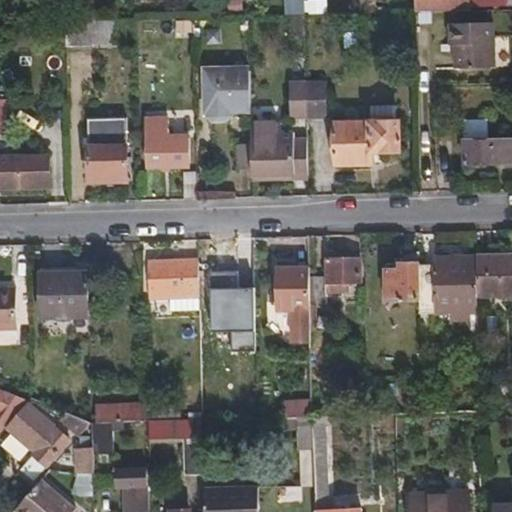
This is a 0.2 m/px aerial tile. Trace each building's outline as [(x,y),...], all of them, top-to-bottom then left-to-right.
[(413,0),(413,12),(470,11),(469,0),(413,0)] [(511,9),(511,0),(469,0),(470,11),(511,9)] [(116,43),(116,21),(80,22),(80,47),(91,47),(92,43),(116,43)] [(65,22),(65,47),(80,47),(80,22),(65,22)] [(454,68),(495,68),(493,22),(449,23),(449,44),(454,44),(454,68)] [(225,117),(249,116),(248,71),(206,72),(207,116),(212,121),(223,120),(225,117)] [(326,116),(325,81),(304,82),(305,117),(326,116)] [(288,117),(305,117),(304,82),(287,82),(288,117)] [(89,182),(125,182),(124,119),(89,119),(89,182)] [(486,119),(462,120),(463,140),(487,140),(486,119)] [(372,152),(398,151),(398,122),(334,122),(334,165),(367,164),(372,159),(372,152)] [(293,180),(292,137),(291,125),(249,125),(250,181),(293,180)] [(188,139),(170,139),(170,134),(144,134),(145,168),(188,167),(188,139)] [(293,180),(307,180),(306,137),(292,137),(293,180)] [(511,163),(511,139),(487,140),(463,140),(464,164),(511,163)] [(0,189),(51,188),(51,156),(4,158),(0,157),(0,189)] [(196,199),(195,170),(180,169),(181,200),(196,199)] [(399,270),(387,270),(387,301),(420,300),(420,265),(420,252),(417,252),(400,252),(399,270)] [(511,253),(476,254),(476,257),(477,295),(511,294),(511,253)] [(436,265),(420,265),(420,300),(420,314),(477,313),(477,295),(476,257),(436,258),(436,265)] [(326,259),(326,277),(310,277),(310,305),(327,305),(326,283),(332,283),(333,294),(348,293),(348,283),(361,283),(360,259),(326,259)] [(149,299),(199,298),(198,260),(148,261),(149,299)] [(214,297),(251,296),(250,266),(208,265),(208,285),(214,285),(214,297)] [(293,343),(311,343),(310,305),(310,277),(310,268),(276,268),(276,311),(292,311),(293,343)] [(44,317),(90,316),(89,273),(61,273),(61,279),(43,280),(44,317)] [(0,331),(17,331),(16,289),(0,289),(0,331)] [(387,314),(420,314),(420,300),(387,301),(387,314)] [(0,412),(11,418),(18,400),(0,391),(0,412)] [(14,419),(27,404),(18,400),(11,418),(14,419)] [(47,467),(70,441),(29,406),(8,429),(35,454),(34,456),(47,467)] [(147,407),(141,408),(138,406),(98,406),(99,423),(148,421),(147,407)] [(0,434),(14,419),(11,418),(0,412),(0,434)] [(81,438),(92,424),(70,414),(62,422),(81,438)] [(300,417),(300,440),(314,440),(314,439),(313,417),(300,417)] [(186,441),(203,441),(203,420),(171,421),(148,421),(149,442),(186,441)] [(314,439),(314,440),(315,494),(326,494),(324,438),(314,439)] [(186,476),(204,476),(203,441),(186,441),(186,476)] [(93,474),(93,448),(78,447),(78,474),(93,474)] [(19,470),(33,482),(47,467),(34,456),(32,455),(19,470)] [(125,511),(148,511),(146,470),(115,471),(116,488),(125,488),(125,511)] [(18,511),(75,511),(78,510),(43,480),(30,495),(17,511),(18,511)] [(259,511),(259,487),(204,488),(204,511),(259,511)] [(467,511),(467,489),(409,489),(409,511),(467,511)] [(361,511),(362,510),(327,510),(326,494),(315,494),(315,511),(361,511)]
